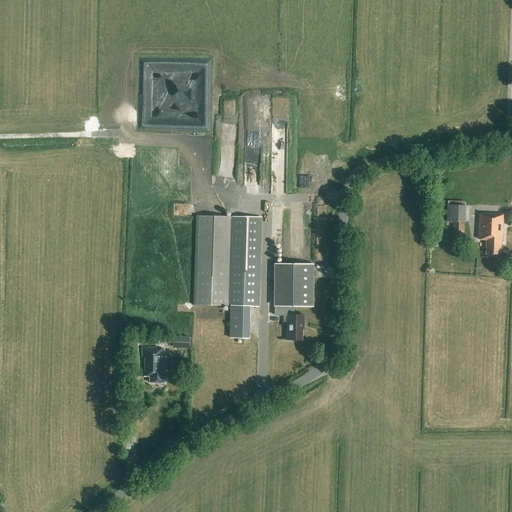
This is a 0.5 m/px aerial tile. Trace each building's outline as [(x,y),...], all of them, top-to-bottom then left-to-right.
[(174,149),(172,154),(171,159),(172,164),(174,169),(177,173),(182,177),(186,179),(192,179),(197,179),(202,177),(206,173),(209,169),(211,164),(212,159),(211,154),(209,149),(206,145),(202,141),(197,139),(192,139),(186,139),(182,141),(177,145),(174,149)] [(452,242),(463,242),(465,206),(448,205),(447,221),(453,222),(452,242)] [(500,255),(501,241),(502,241),(503,215),(480,214),(478,240),(486,240),(486,254),(500,255)] [(261,218),(197,217),(194,305),(230,306),(229,338),(249,339),(250,306),(258,307),(261,218)] [(287,323),(287,340),(302,340),(302,323),(304,323),(304,315),(294,315),(294,305),(312,305),(313,263),(275,263),(275,315),(283,316),(283,322),(287,323)] [(180,341),(180,348),(188,348),(189,337),(172,336),(172,341),(180,341)] [(163,372),(163,350),(155,349),(156,348),(142,348),(142,377),(149,377),(149,383),(164,383),(165,372),(163,372)]
